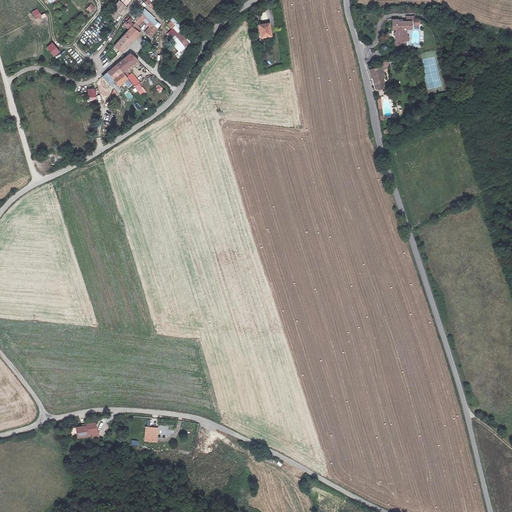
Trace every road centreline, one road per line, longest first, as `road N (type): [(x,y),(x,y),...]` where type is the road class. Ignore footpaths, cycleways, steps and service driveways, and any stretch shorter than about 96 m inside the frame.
road 1 (unclassified): [(489,511),(454,369),(374,126),(347,0)]
road 2 (unclassified): [(384,511),(192,417),(98,409),(44,419)]
road 3 (unclassified): [(259,0),(204,38),(181,96),(0,212)]
